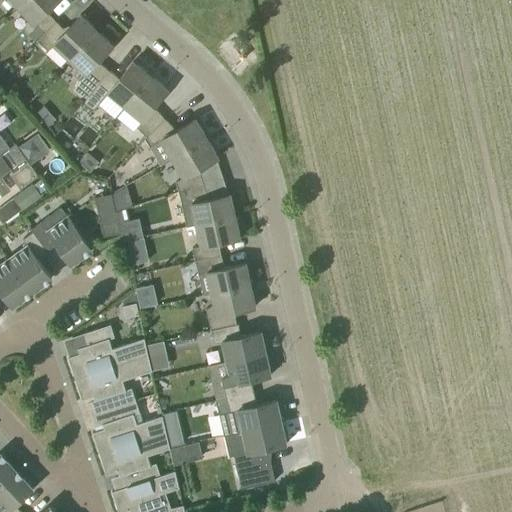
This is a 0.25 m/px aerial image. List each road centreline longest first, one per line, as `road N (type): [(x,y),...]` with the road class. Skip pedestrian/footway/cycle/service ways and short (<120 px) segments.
road 1 (residential): [(121,0),(222,92),(263,170),(338,504),(317,511)]
road 2 (residential): [(21,350),(38,350),(79,488)]
road 3 (residential): [(21,350),(29,322),(109,262)]
